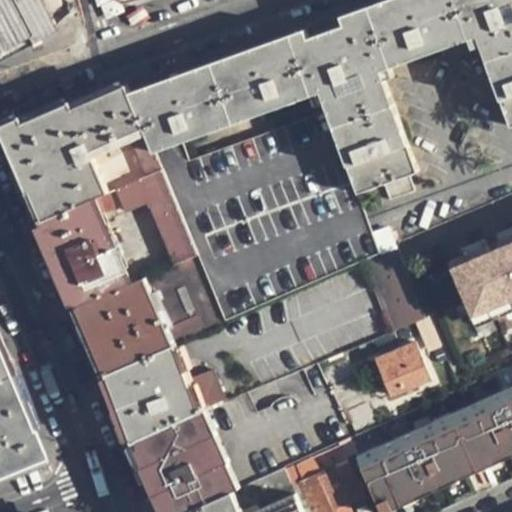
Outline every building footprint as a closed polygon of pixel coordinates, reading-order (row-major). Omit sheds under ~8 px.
[(0,0),(0,51),(34,33),(38,40),(57,30),(41,0),(0,0)] [(46,0),(51,9),(62,3),(60,0),(46,0)] [(511,0),(384,0),(133,91),(157,149),(323,90),(360,189),(420,168),(384,67),(480,33),(511,117),(511,0)] [(75,105),(72,101),(61,104),(25,120),(23,116),(18,117),(3,125),(43,218),(165,167),(157,149),(133,91),(129,83),(123,85),(75,105)] [(152,197),(178,262),(201,252),(165,167),(43,218),(79,304),(87,301),(130,282),(123,267),(127,264),(104,207),(116,202),(120,210),(152,197)] [(511,236),(480,251),(486,266),(466,275),(484,315),(501,307),(506,317),(511,313),(511,236)] [(369,255),(397,327),(428,315),(398,242),(369,255)] [(460,260),(466,275),(486,266),(480,251),(460,260)] [(109,353),(115,367),(176,340),(148,275),(130,282),(87,301),(93,316),(86,319),(102,356),(109,353)] [(79,304),(86,319),(93,316),(87,301),(79,304)] [(192,376),(177,340),(176,340),(115,367),(107,371),(134,436),(135,439),(146,432),(204,408),(228,398),(216,368),(192,376)] [(396,392),(434,376),(418,340),(382,355),(396,392)] [(102,356),(107,371),(115,367),(109,353),(102,356)] [(0,470),(44,452),(34,425),(29,427),(0,355),(0,470)] [(511,385),(359,453),(385,511),(386,511),(511,455),(511,385)] [(135,439),(164,511),(183,511),(238,487),(204,408),(146,432),(135,439)] [(348,451),(356,447),(351,435),(342,439),(345,445),(348,451)] [(348,451),(345,445),(301,463),(307,477),(305,479),(318,511),(329,511),(341,507),(339,504),(351,499),(367,492),(348,451)] [(308,511),(287,465),(238,487),(183,511),(308,511)] [(350,511),(355,510),(351,499),(339,504),(341,507),(342,511),(350,511)]
